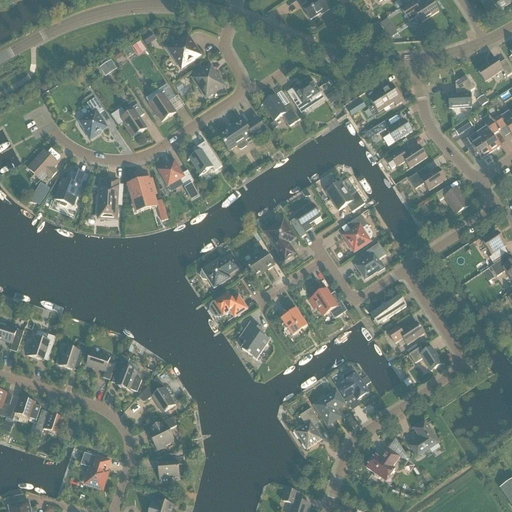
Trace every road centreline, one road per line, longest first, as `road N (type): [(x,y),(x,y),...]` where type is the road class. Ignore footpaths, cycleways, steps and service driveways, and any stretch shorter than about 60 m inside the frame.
road 1 (residential): [(327,511),(351,443),(464,365),(404,270)]
road 2 (residential): [(113,511),(130,457),(125,433),(88,406),(0,377)]
road 3 (residential): [(243,87),(153,153),(116,162),(69,147),(57,134)]
road 4 (tertiary): [(235,15),(142,5),(33,40)]
road 5 (tertiary): [(416,62),(326,53),(235,15)]
road 6 (unclassified): [(480,180),(432,127),(416,62)]
